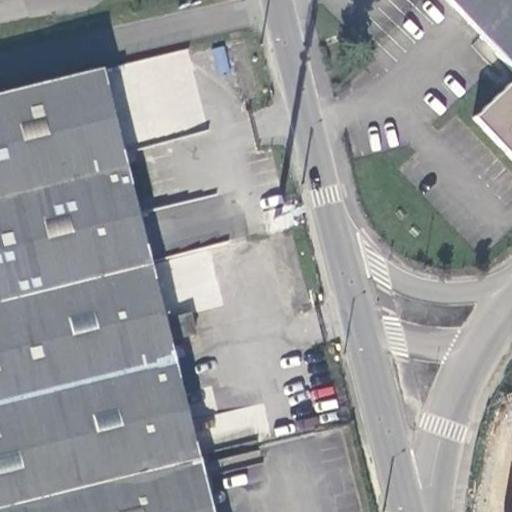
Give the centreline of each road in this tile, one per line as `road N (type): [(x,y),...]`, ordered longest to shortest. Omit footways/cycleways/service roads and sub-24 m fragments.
road 1 (tertiary): [(344,255),(274,0)]
road 2 (unclassified): [(511,288),(344,255)]
road 3 (unclassified): [(403,493),(425,488),(476,352)]
road 4 (tertiary): [(403,493),(364,330)]
